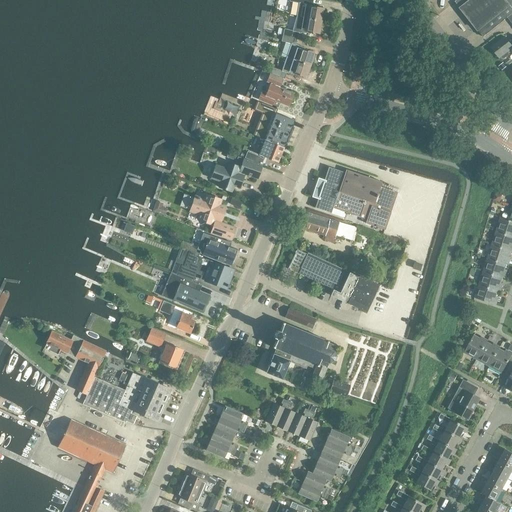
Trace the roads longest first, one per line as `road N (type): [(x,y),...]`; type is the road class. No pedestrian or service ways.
road 1 (tertiary): [(168,453),(331,86)]
road 2 (residential): [(488,147),(464,130),(331,86)]
road 3 (residential): [(505,123),(421,6)]
road 4 (residential): [(168,453),(252,483),(271,445)]
road 5 (residential): [(445,511),(487,426),(498,415),(511,419)]
